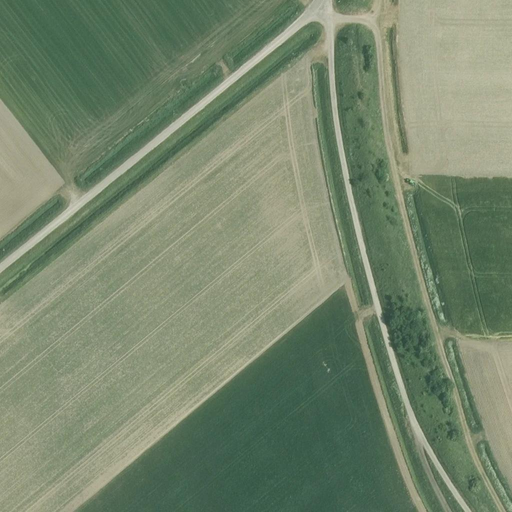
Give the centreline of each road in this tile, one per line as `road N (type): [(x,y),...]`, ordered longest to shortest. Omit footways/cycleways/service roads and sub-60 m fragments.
road 1 (unclassified): [(469,511),(416,431),(376,309),(335,128),(327,0)]
road 2 (track): [(379,0),(386,129),(400,193),(473,452),(500,511)]
road 3 (unclassified): [(0,269),(325,0)]
